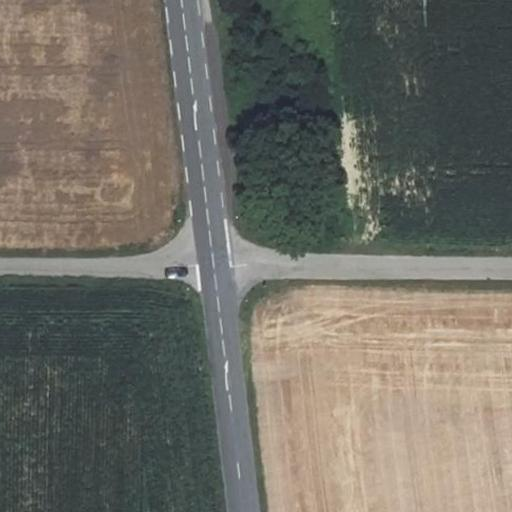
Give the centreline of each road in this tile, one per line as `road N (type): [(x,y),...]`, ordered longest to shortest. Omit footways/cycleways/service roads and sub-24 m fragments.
road 1 (unclassified): [(214,264),(511,267)]
road 2 (tertiary): [(181,0),(214,264)]
road 3 (tertiary): [(214,264),(243,511)]
road 4 (unclassified): [(0,267),(214,264)]
